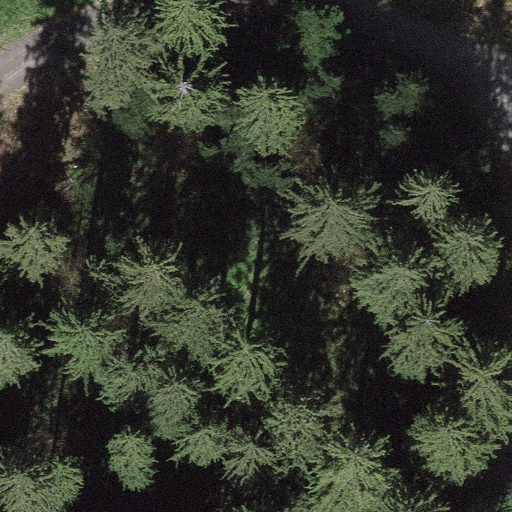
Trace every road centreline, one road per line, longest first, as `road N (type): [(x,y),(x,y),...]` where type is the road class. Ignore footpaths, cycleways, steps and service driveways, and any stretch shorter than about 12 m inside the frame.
road 1 (track): [(0,75),(56,33),(213,0)]
road 2 (track): [(302,0),(350,11),(511,81)]
